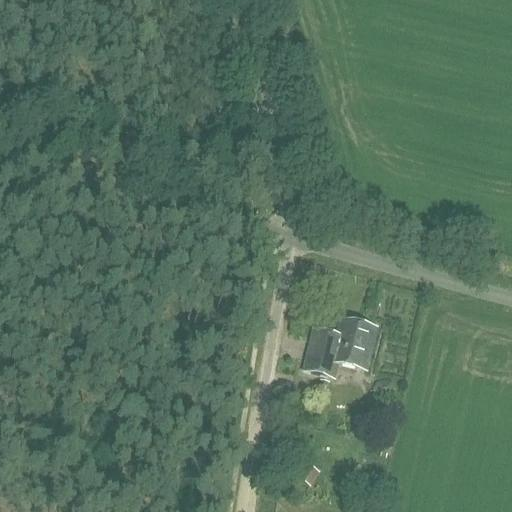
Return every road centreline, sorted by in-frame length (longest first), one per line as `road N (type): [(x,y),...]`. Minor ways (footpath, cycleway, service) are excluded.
road 1 (unclassified): [(290,237),(0,157)]
road 2 (track): [(290,237),(243,511)]
road 3 (unclassified): [(290,237),(288,180),(245,0)]
road 4 (unclassified): [(511,298),(290,237)]
